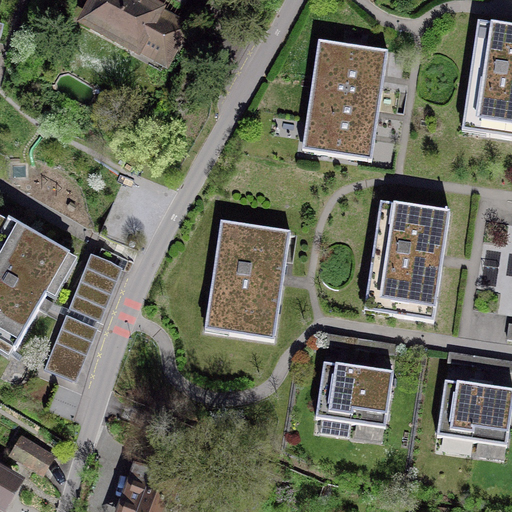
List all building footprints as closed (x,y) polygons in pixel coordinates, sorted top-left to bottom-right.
[(97,0),(85,22),(137,50),(143,38),(171,52),(184,28),(156,13),(158,11),(141,2),(142,0),(97,0)] [(511,140),(511,29),(490,26),(487,50),(475,49),(464,121),(488,125),(486,137),(511,140)] [(319,44),(313,80),(382,90),(388,54),(319,44)] [(382,90),(313,80),(308,116),(377,126),(382,90)] [(371,163),(377,126),(308,116),(302,152),(371,163)] [(434,324),(450,215),(393,206),(389,231),(377,229),(366,301),(391,305),(389,317),(434,324)] [(0,343),(15,352),(70,256),(9,221),(0,236),(0,343)] [(290,234),(233,226),(229,250),(217,248),(206,320),(231,324),(229,336),(274,343),(290,234)] [(72,382),(118,268),(90,257),(44,371),(72,382)] [(363,341),(328,336),(327,346),(362,351),(363,341)] [(398,346),(363,341),(362,351),(396,356),(398,346)] [(485,359),(449,354),(448,364),(483,369),(485,359)] [(511,363),(485,359),(483,369),(511,373),(511,363)] [(359,371),(324,365),(316,420),(351,425),(359,371)] [(359,371),(351,425),(385,430),(393,376),(359,371)] [(480,389),(445,384),(437,438),(472,443),(480,389)] [(511,393),(480,389),(472,443),(507,448),(511,411),(511,393)] [(174,426),(148,416),(142,430),(168,441),(174,426)] [(21,440),(12,456),(42,474),(52,459),(21,440)] [(278,466),(264,465),(263,483),(276,484),(278,466)] [(169,483),(141,472),(125,511),(178,511),(187,490),(186,490),(191,478),(173,472),(169,483)] [(0,511),(16,484),(0,475),(0,511)]
